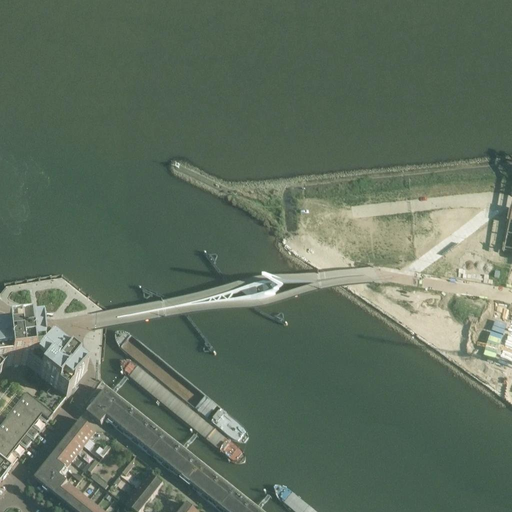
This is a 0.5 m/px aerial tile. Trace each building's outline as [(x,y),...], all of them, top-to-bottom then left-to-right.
[(511,211),(503,253),(511,254),(511,211)] [(271,282),(254,285),(255,287),(251,288),(246,290),(243,292),(241,293),(240,295),(241,297),(245,299),(247,301),(249,301),(249,302),(254,303),(254,302),(256,302),(258,305),(275,302),(271,282)] [(39,334),(0,338),(0,371),(34,368),(43,357),(41,355),(39,334)] [(34,368),(31,373),(66,400),(76,387),(86,375),(51,347),(43,357),(34,368)] [(0,483),(14,466),(17,463),(20,458),(52,419),(63,404),(66,400),(31,373),(34,368),(0,371),(0,483)] [(106,391),(89,413),(87,415),(101,427),(107,419),(173,473),(171,476),(179,483),(183,486),(196,497),(199,493),(223,511),(257,511),(200,466),(106,391)] [(89,441),(96,433),(82,422),(75,430),(89,441)] [(84,448),(89,441),(75,430),(69,437),(84,448)] [(77,456),(84,448),(69,437),(63,445),(77,456)] [(72,463),(77,456),(63,445),(57,452),(72,463)] [(66,471),(72,463),(57,452),(51,460),(66,471)] [(36,482),(56,498),(67,483),(60,478),(66,471),(51,460),(36,480),(36,482)] [(157,495),(163,487),(149,476),(143,484),(157,495)] [(56,498),(64,504),(75,490),(67,483),(56,498)] [(151,502),(157,495),(143,484),(137,491),(151,502)] [(64,504),(71,510),(82,496),(75,490),(64,504)] [(145,510),(151,502),(137,491),(131,499),(145,510)] [(81,511),(90,502),(82,496),(71,510),(73,511),(81,511)] [(125,507),(126,508),(131,511),(143,511),(145,510),(131,499),(125,507)] [(81,511),(93,511),(97,508),(90,502),(81,511)]
